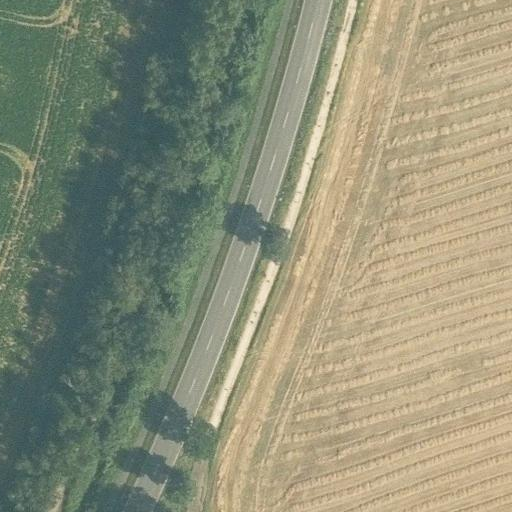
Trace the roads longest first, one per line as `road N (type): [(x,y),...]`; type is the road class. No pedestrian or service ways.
road 1 (track): [(241,0),(166,254),(104,411),(51,511)]
road 2 (secondary): [(132,511),(206,356),(324,0)]
road 3 (track): [(0,457),(97,212),(144,0)]
